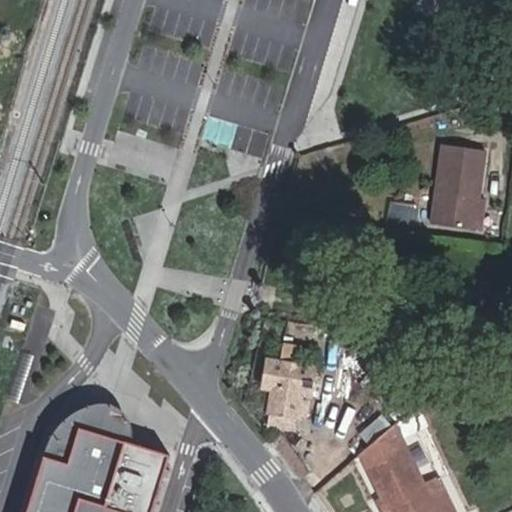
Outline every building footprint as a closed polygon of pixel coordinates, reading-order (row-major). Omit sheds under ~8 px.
[(472,230),(477,197),(484,151),(443,144),(431,223),(472,230)] [(472,230),(482,231),(487,199),(477,197),(472,230)] [(370,369),(375,339),(345,335),(341,364),(370,369)] [(311,394),(315,369),(298,366),(301,348),(283,345),(280,364),(267,362),(263,387),(273,388),(269,413),(296,417),(300,393),(311,394)] [(415,413),(398,419),(404,433),(420,427),(415,413)] [(152,511),(169,457),(104,437),(78,429),(67,465),(32,454),(14,511),(152,511)] [(299,481),(310,473),(280,431),(269,439),(299,481)] [(435,511),(430,499),(407,451),(368,468),(387,511),(435,511)] [(435,511),(453,511),(444,492),(430,499),(435,511)]
